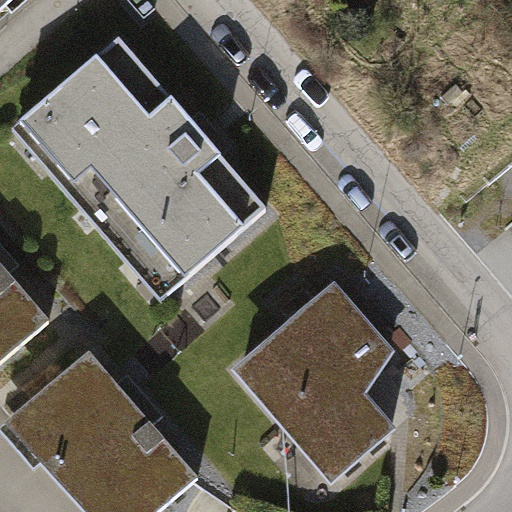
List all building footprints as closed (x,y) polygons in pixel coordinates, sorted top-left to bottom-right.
[(0,0),(0,13),(15,0),(0,0)] [(125,42),(23,129),(171,303),(273,216),(125,42)] [(0,368),(50,326),(0,268),(0,368)] [(400,371),(329,294),(237,378),(343,494),(400,443),(364,404),(400,371)] [(155,511),(194,477),(91,364),(20,428),(95,511),(155,511)]
